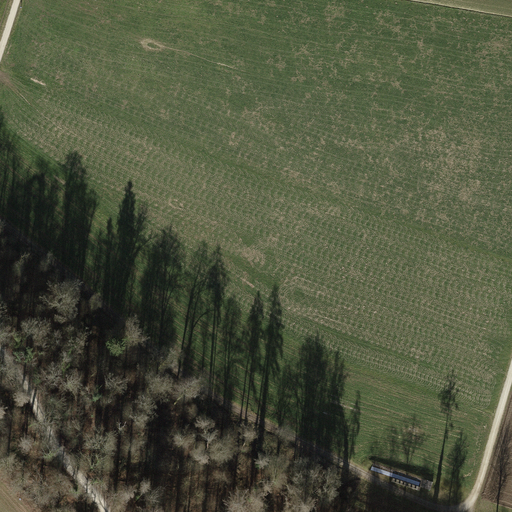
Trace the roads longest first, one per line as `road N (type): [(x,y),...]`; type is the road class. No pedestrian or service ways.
road 1 (track): [(0,205),(135,327),(348,466),(452,511)]
road 2 (track): [(0,348),(17,364),(60,458),(108,511)]
road 3 (track): [(470,511),(511,369)]
